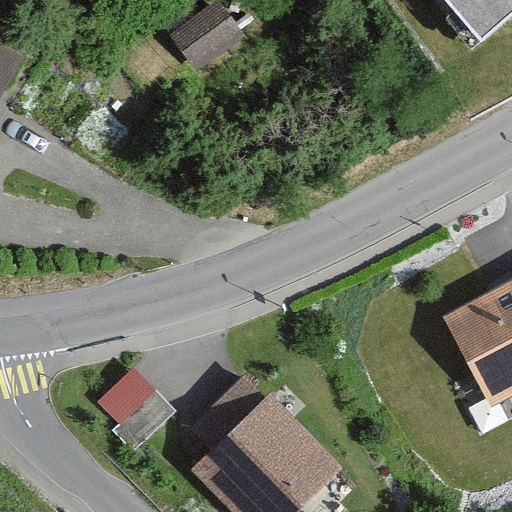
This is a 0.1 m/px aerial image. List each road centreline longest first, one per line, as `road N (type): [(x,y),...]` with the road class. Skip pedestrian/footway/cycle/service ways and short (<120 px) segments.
road 1 (tertiary): [(0,338),(172,303),(372,216),(511,141)]
road 2 (residential): [(0,357),(17,405),(125,511)]
